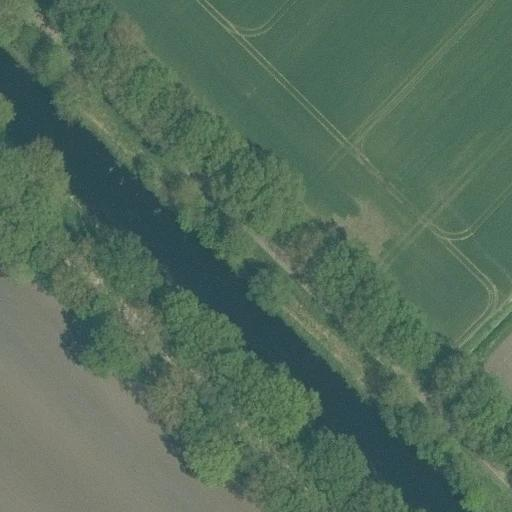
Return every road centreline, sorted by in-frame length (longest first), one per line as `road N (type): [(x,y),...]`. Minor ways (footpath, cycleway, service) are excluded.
road 1 (unclassified): [(511,485),(49,32)]
road 2 (track): [(0,193),(322,511)]
